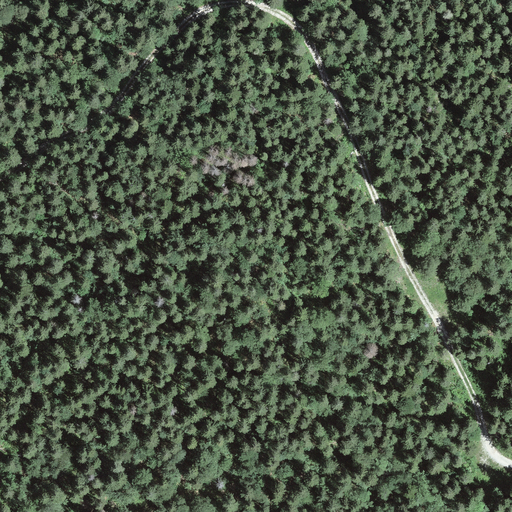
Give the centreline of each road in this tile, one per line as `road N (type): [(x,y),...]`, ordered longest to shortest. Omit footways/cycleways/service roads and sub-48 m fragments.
road 1 (track): [(256,0),(324,70),(335,170),(474,380),(467,461),(511,465)]
road 2 (track): [(0,172),(23,165),(171,10),(224,0)]
